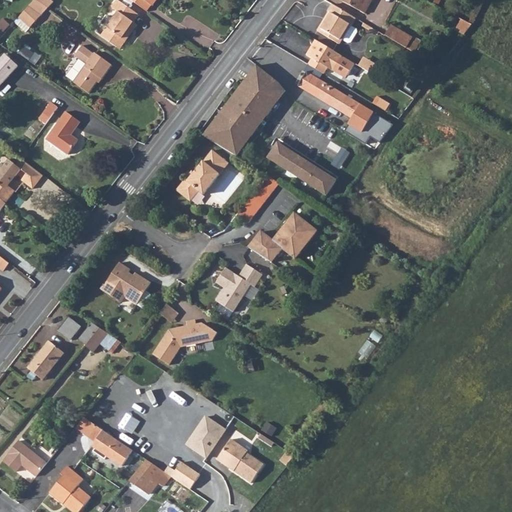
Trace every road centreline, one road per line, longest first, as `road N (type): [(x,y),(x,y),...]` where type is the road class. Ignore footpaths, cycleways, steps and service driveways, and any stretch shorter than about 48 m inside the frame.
road 1 (secondary): [(116,205),(276,0)]
road 2 (secondary): [(0,352),(116,205)]
